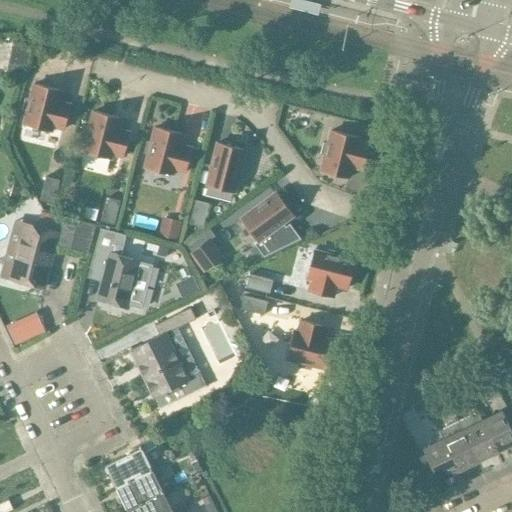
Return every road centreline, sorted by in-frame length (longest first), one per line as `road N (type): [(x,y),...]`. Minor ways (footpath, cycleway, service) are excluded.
road 1 (residential): [(93,70),(254,108),(304,190),(426,224)]
road 2 (residential): [(363,511),(426,224)]
road 3 (residential): [(77,511),(0,353)]
road 4 (residential): [(434,171),(457,140),(495,32)]
road 5 (residential): [(448,20),(431,110),(434,171)]
